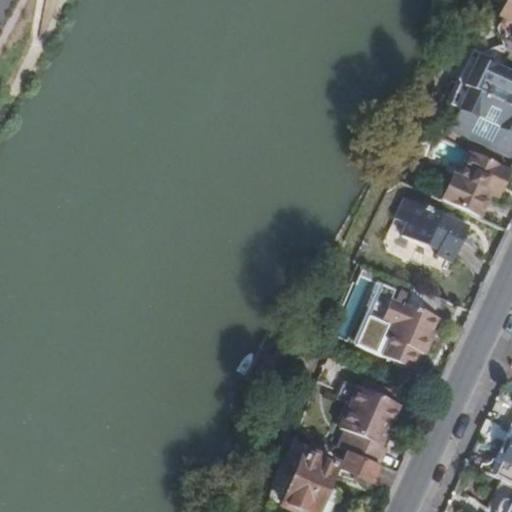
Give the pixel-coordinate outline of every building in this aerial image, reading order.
[(501,7),(494,23),(511,31),(511,0),(487,0),(501,7)] [(463,58),(450,85),(453,87),(511,114),(511,71),(507,70),(494,50),(463,58)] [(511,130),(511,114),(453,87),(445,105),(454,109),(448,126),(503,151),(511,130)] [(434,199),(475,217),(486,193),(492,196),(504,172),(462,153),(451,176),(446,174),(434,199)] [(402,198),(388,230),(422,247),(424,243),(437,249),(434,254),(450,261),(465,228),(402,198)] [(393,326),(379,356),(408,369),(415,353),(420,355),(435,320),(402,305),(401,308),(386,301),(378,320),(393,326)] [(326,349),(319,345),(315,354),(322,358),(326,349)] [(363,377),(359,387),(388,401),(393,393),(363,377)] [(347,457),(374,469),(381,452),(377,450),(397,405),(388,401),(359,387),(353,385),(332,430),(338,433),(331,450),(347,457)] [(511,449),(508,448),(501,464),(502,464),(495,480),(511,487),(511,449)] [(314,511),(333,467),(302,454),(280,508),(290,511),(314,511)] [(374,469),(347,457),(340,472),(369,485),(375,470),(374,469)]
